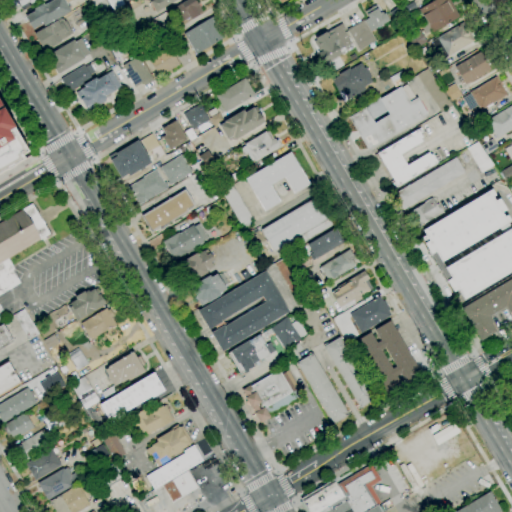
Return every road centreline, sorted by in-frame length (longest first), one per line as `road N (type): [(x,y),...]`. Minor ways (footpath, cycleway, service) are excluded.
road 1 (tertiary): [(0,198),(330,0)]
road 2 (secondary): [(460,382),(277,76)]
road 3 (secondary): [(69,156),(250,462)]
road 4 (residential): [(316,464),(460,382)]
